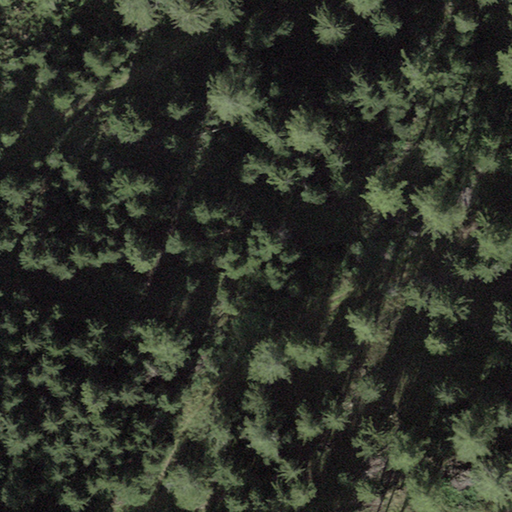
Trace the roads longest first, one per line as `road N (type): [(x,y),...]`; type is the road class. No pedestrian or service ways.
road 1 (track): [(511,195),(443,248),(324,300),(220,387),(157,511)]
road 2 (track): [(298,0),(122,84),(0,162)]
